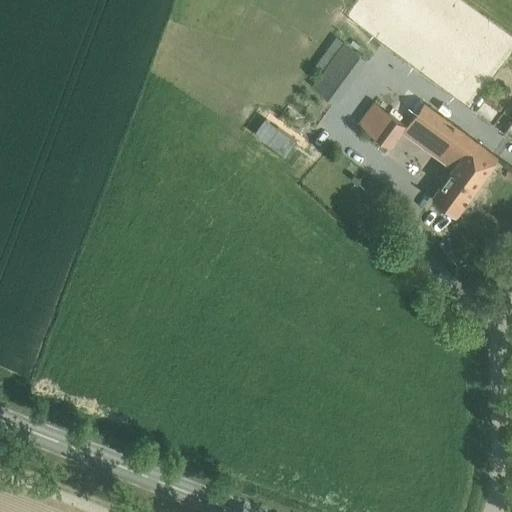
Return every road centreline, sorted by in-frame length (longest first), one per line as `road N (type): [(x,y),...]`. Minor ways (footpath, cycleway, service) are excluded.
road 1 (tertiary): [(238,511),(0,418)]
road 2 (unclassified): [(496,511),(511,321)]
